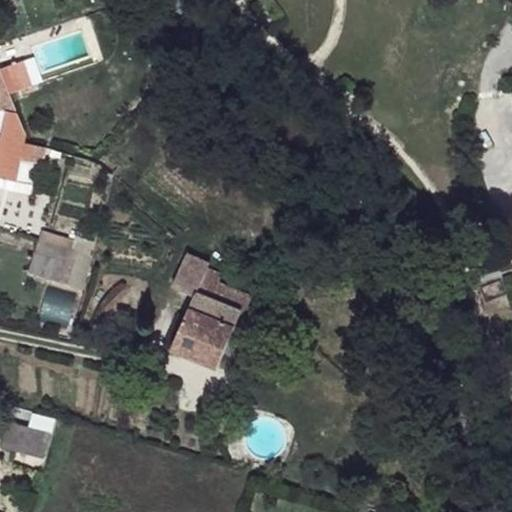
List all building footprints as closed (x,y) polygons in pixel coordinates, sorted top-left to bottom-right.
[(4,121),(26,125),(0,57),(0,109),(6,110),(4,121)] [(4,121),(1,135),(33,143),(26,125),(4,121)] [(1,135),(0,141),(0,178),(15,182),(21,158),(31,159),(33,143),(1,135)] [(79,282),(86,237),(37,229),(30,274),(79,282)] [(304,237),(300,246),(309,249),(312,239),(304,237)] [(182,264),(175,284),(197,293),(206,272),(211,260),(189,251),(186,250),(182,264)] [(197,293),(173,348),(222,367),(227,355),(240,325),(246,327),(252,330),(253,327),(258,313),(254,311),(257,298),(251,296),(249,290),(206,272),(197,293)] [(45,292),(40,319),(65,324),(71,297),(45,292)] [(246,327),(240,325),(227,355),(245,361),(256,331),(252,330),(246,327)] [(10,418),(4,443),(46,454),(53,429),(10,418)]
